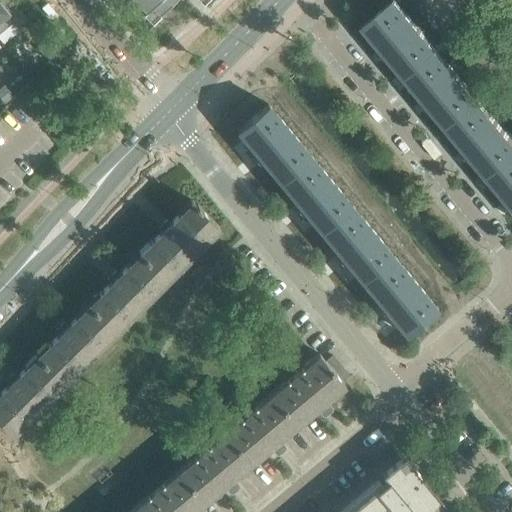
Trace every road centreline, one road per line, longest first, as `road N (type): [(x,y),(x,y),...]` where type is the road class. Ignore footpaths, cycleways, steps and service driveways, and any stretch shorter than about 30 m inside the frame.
road 1 (residential): [(394,385),(165,114)]
road 2 (residential): [(511,256),(291,0)]
road 3 (secondary): [(0,293),(165,114)]
road 4 (residential): [(276,511),(408,402)]
road 5 (secondary): [(165,114),(271,0)]
road 6 (residential): [(394,385),(511,288)]
road 7 (tertiary): [(165,114),(73,0)]
road 8 (residential): [(500,511),(408,402)]
